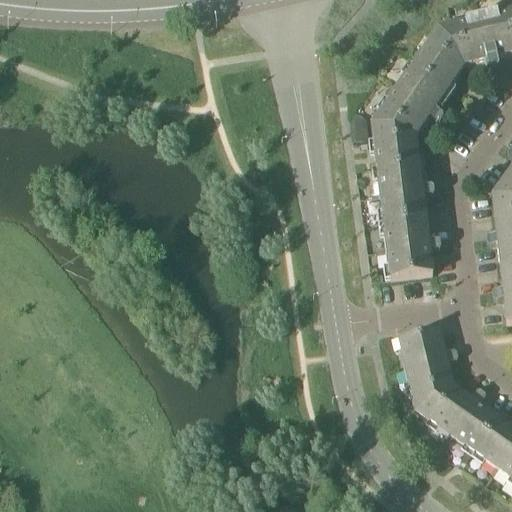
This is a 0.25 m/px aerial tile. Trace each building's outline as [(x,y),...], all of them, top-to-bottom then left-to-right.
[(511,16),(511,17),(490,22),(462,29),(436,35),(431,43),(418,61),(406,80),(393,98),(380,116),(370,132),(371,144),(375,174),(378,197),(380,220),(383,242),(386,264),(387,274),(388,274),(390,286),(431,281),(430,268),(429,263),(429,259),(429,258),(436,257),(435,247),(427,248),(426,237),(423,215),(422,203),(429,202),(428,192),(421,193),(420,189),(420,184),(418,171),(417,160),(417,159),(416,157),(416,155),(415,143),(416,141),(428,124),(434,128),(434,127),(440,120),(434,115),(436,112),(439,108),(441,105),(452,88),(454,86),(456,83),(463,73),(471,71),(484,68),(485,68),(487,75),(496,72),(495,65),(500,64),(511,60),(511,16)] [(353,129),(355,149),(367,148),(365,127),(358,122),(353,129)] [(508,179),(491,203),(511,208),(511,157),(509,158),(506,163),(506,165),(508,166),(511,169),(511,173),(511,174),(508,179)] [(511,208),(491,203),(495,242),(492,243),(488,243),(486,243),(485,245),(485,251),(487,253),(489,253),(496,252),(499,275),(511,273),(511,208)] [(504,317),(505,330),(511,329),(511,273),(499,275),(502,297),(494,298),(492,298),(491,300),(491,306),(493,308),(495,308),(503,307),(503,311),(504,317)] [(438,336),(396,346),(401,364),(405,381),(414,417),(452,391),(446,368),(453,366),(455,366),(457,364),(455,358),(453,356),(451,357),(444,358),(443,354),(442,349),(438,336)] [(414,417),(473,458),(497,423),(482,412),(479,410),(483,404),(484,402),(483,399),(478,396),(476,396),(475,398),(471,404),(452,391),(414,417)] [(511,433),(497,423),(473,458),(511,485),(511,433)] [(465,458),(460,465),(465,468),(470,462),(465,458)]
